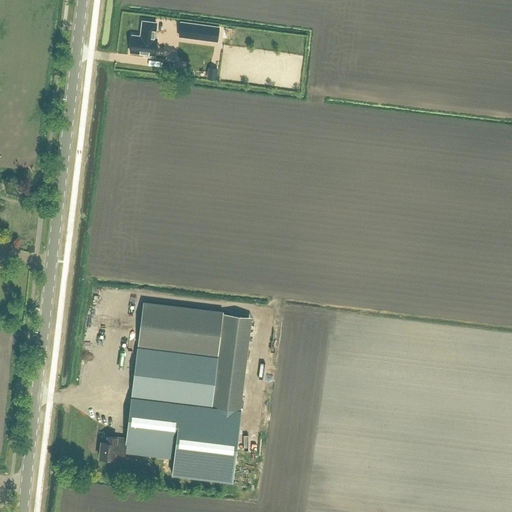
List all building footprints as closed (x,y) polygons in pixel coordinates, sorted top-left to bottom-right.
[(143,34),(142,34),(134,33),(132,49),(146,51),(146,53),(154,54),(154,52),(157,52),(158,35),(156,35),(158,20),(144,18),(142,31),(143,31),(143,34)] [(181,22),(179,36),(217,41),(219,27),(181,22)] [(247,69),(249,53),(214,50),(212,65),(247,69)] [(209,68),(208,78),(216,79),(217,69),(209,68)] [(218,354),(223,313),(143,303),(138,344),(218,354)] [(218,357),(138,347),(131,397),(212,407),(218,357)] [(131,397),(126,440),(127,440),(125,452),(174,459),(172,475),(232,482),(240,411),(212,407),(131,397)] [(117,437),(108,436),(107,442),(102,441),(100,458),(124,461),(125,452),(127,440),(126,440),(117,439),(117,437)] [(165,472),(163,471),(160,473),(159,478),(161,480),(170,481),(171,472),(170,472),(171,463),(166,463),(165,472)]
